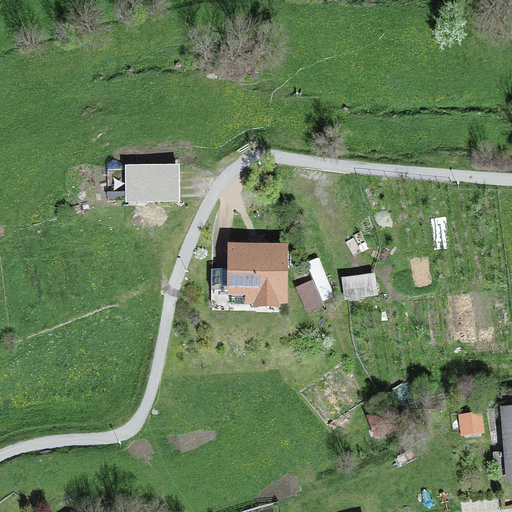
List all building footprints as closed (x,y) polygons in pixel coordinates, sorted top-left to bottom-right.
[(125,166),(125,203),(175,202),(174,166),(125,166)] [(284,247),(221,247),(221,306),(284,305),(284,247)] [(344,275),(347,297),(379,292),(376,270),(344,275)] [(310,306),(322,302),(315,279),(303,283),(310,306)] [(511,404),(492,405),(494,485),(511,484),(511,404)] [(72,487),(43,502),(48,511),(75,511),(83,508),(72,487)]
